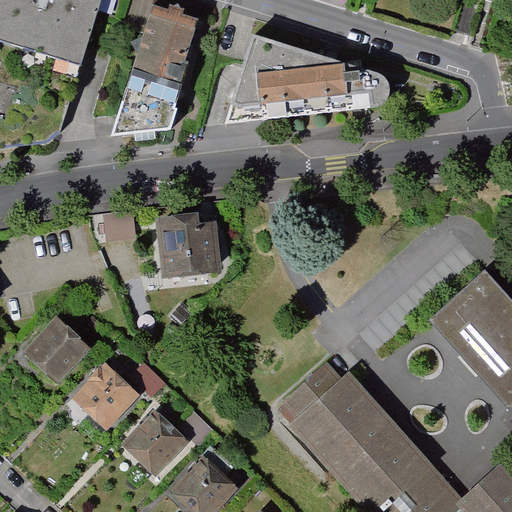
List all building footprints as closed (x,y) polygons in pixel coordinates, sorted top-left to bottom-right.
[(96,0),(10,0),(0,33),(0,157),(14,155),(49,153),(96,0)] [(155,8),(111,141),(172,135),(188,67),(185,66),(198,22),(183,17),(184,12),(181,11),(179,6),(174,9),(170,7),(168,13),(155,8)] [(378,78),(248,38),(220,128),(373,112),(380,109),(385,104),(387,97),(387,89),(384,83),(378,78)] [(134,212),(103,212),(103,238),(134,238),(134,212)] [(213,225),(194,227),(193,219),(152,223),(157,281),(218,276),(213,225)] [(508,407),(511,403),(511,297),(486,269),(429,320),(508,407)] [(31,354),(60,381),(95,343),(66,316),(31,354)] [(80,398),(109,426),(145,388),(116,361),(80,398)] [(468,498),(358,370),(348,378),(338,366),(292,405),(303,417),(295,424),(370,511),(465,511),(469,509),(472,511),(511,511),(511,469),(507,464),(468,498)] [(127,443),(156,471),(191,433),(162,406),(127,443)] [(177,490),(200,511),(211,511),(242,480),(213,453),(177,490)]
